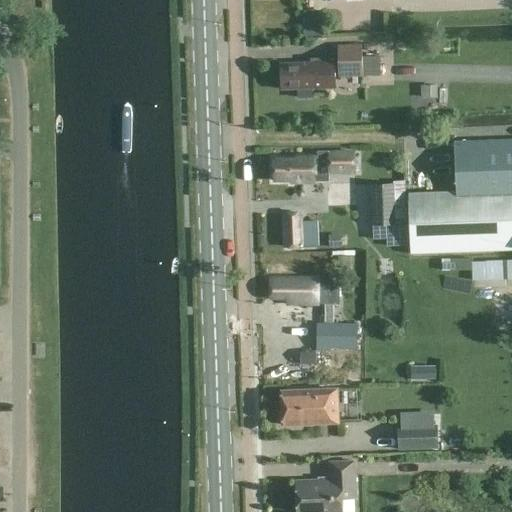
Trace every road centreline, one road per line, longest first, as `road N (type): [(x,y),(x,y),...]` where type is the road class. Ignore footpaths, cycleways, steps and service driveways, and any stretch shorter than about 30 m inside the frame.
road 1 (primary): [(220,511),(202,0)]
road 2 (residential): [(17,511),(18,101),(0,37)]
